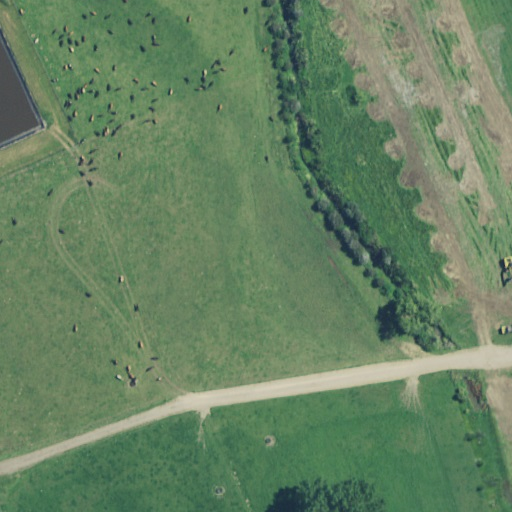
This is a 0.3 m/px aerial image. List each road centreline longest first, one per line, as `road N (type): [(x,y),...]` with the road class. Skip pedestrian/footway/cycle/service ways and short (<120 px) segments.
road 1 (track): [(0,464),(183,398),(427,334),(511,336)]
road 2 (track): [(268,0),(300,140),(427,334)]
road 3 (track): [(484,336),(511,453)]
